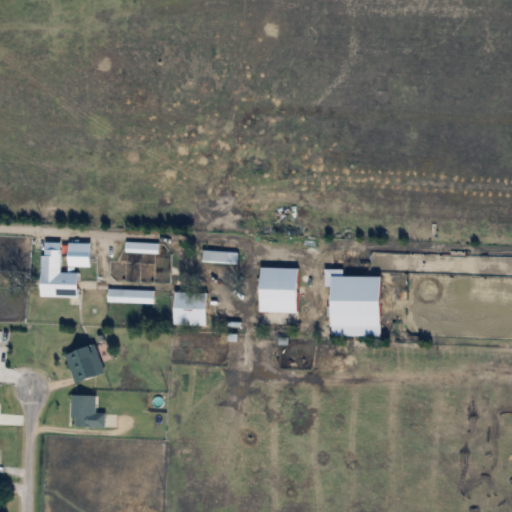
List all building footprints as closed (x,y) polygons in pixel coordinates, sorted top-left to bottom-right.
[(120,246),(153,248),(154,237),(121,235),(120,246)] [(64,238),(63,261),(87,262),(87,238),(64,238)] [(40,243),(40,250),(37,250),(36,292),(76,292),(75,266),(57,267),(57,243),(40,243)] [(197,257),(234,259),(236,246),(198,244),(197,257)] [(255,305),(294,306),(296,261),(257,260),(255,305)] [(328,330),(378,331),(380,268),(329,268),(328,330)] [(103,297),(150,299),(151,285),(104,283),(103,297)] [(172,286),(170,319),(204,321),(206,288),(172,286)] [(70,377),(100,365),(91,338),(61,348),(70,377)] [(67,391),(66,411),(71,411),(71,419),(102,421),(102,407),(90,407),(91,392),(67,391)]
